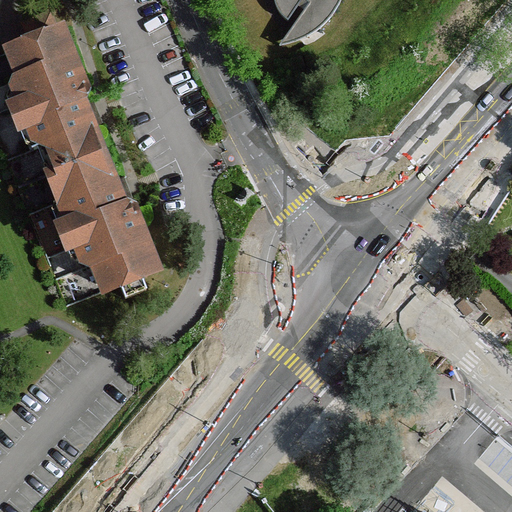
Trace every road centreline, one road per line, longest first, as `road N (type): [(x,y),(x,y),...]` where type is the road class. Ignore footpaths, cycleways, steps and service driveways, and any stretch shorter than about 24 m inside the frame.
road 1 (primary): [(313,295),(284,357),(170,511)]
road 2 (residential): [(304,206),(223,84),(187,0)]
road 3 (primary): [(205,511),(357,333)]
road 4 (primary): [(492,130),(370,223)]
road 5 (primary): [(417,259),(428,226),(492,130)]
road 6 (tertiary): [(414,304),(511,383)]
